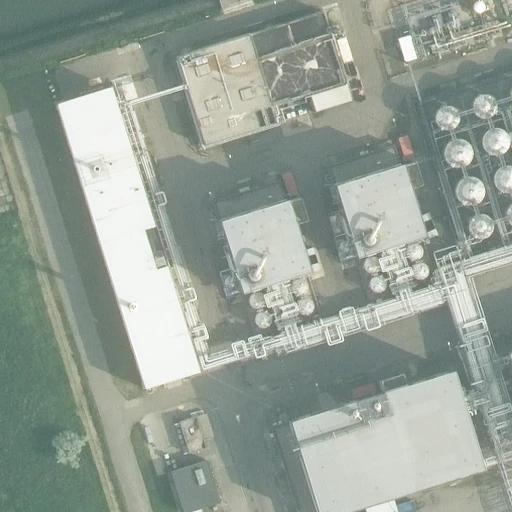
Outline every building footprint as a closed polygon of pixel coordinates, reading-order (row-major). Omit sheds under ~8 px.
[(222,0),(225,10),(253,1),(252,0),(222,0)] [(173,57),(203,146),(276,124),(247,35),(173,57)] [(110,88),(57,104),(145,389),(198,372),(110,88)] [(492,100),(490,98),(488,96),(485,95),(482,95),(479,95),(476,96),(474,98),(472,100),(471,103),(470,106),(470,109),(471,112),(472,114),(474,117),(477,118),(480,119),(483,119),(485,119),(488,118),(491,116),(493,114),(494,111),(495,108),(494,105),(494,102),(492,100)] [(455,111),(453,109),(450,108),(447,107),(444,106),(441,107),(439,108),(436,110),(434,112),(433,115),(432,117),(432,120),(433,123),(435,126),(437,128),(439,130),(442,131),(445,131),(448,131),(451,129),(453,128),(455,125),(456,123),(457,120),(457,117),(456,114),(455,111)] [(506,135),(504,132),(501,129),(498,128),(494,127),(491,127),(487,128),(484,130),(482,132),(480,135),(478,138),(478,142),(479,146),(480,149),(482,152),(485,154),(488,156),(491,157),(495,156),(499,156),(502,154),(504,151),(506,148),(508,145),(508,141),(507,138),(506,135)] [(469,147),(467,144),(464,142),(461,140),(457,139),(454,139),(450,140),(447,142),(444,144),(442,147),(441,151),(441,154),(441,158),(443,161),(445,164),(448,166),(451,168),(454,169),(458,169),(461,168),(465,166),(467,164),(469,161),(470,157),(471,154),(470,150),(469,147)] [(511,166),(510,166),(506,165),(503,165),(499,166),(496,168),(493,170),(491,173),(490,177),(490,180),(490,184),(492,187),(494,190),(496,192),(500,194),(503,195),(507,195),(510,194),(511,192),(511,166)] [(397,166),(330,186),(352,259),(419,237),(397,166)] [(281,175),(286,199),(299,196),(294,173),(281,175)] [(479,185),(477,182),(475,180),(471,178),(468,177),(464,177),(461,178),(458,180),(455,182),(453,185),(452,189),(451,192),(452,196),(453,199),(455,202),(458,205),(461,206),(465,207),(468,207),(472,206),(475,204),(478,202),(480,199),(481,195),(481,192),(481,188),(479,185)] [(281,202),(213,222),(235,294),(303,274),(281,202)] [(511,203),(509,204),(507,206),(505,208),(504,211),(503,214),(503,217),(504,220),(505,222),(507,224),(510,226),(511,226),(511,203)] [(488,219),(486,217),(483,215),(481,214),(478,214),(475,215),(472,216),(469,217),(468,220),(466,222),(466,225),(466,228),(466,231),(468,234),(470,236),(473,238),(475,239),(478,239),(481,238),(484,237),(486,235),(488,233),(490,231),(490,228),(490,225),(489,222),(488,219)] [(449,374),(269,429),(295,511),(346,511),(480,470),(449,374)] [(205,449),(195,417),(178,423),(188,455),(205,449)] [(191,511),(220,503),(207,461),(171,472),(183,511),(191,511)]
